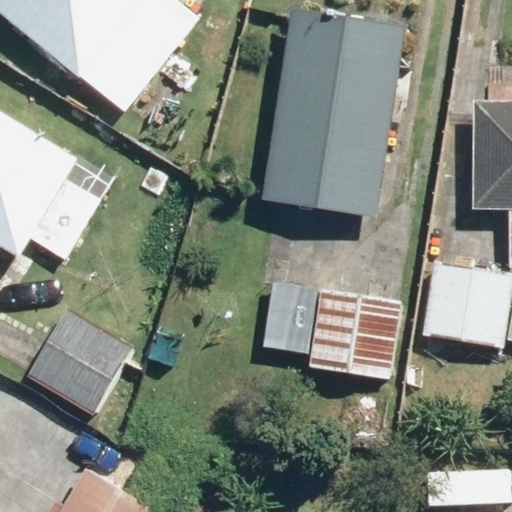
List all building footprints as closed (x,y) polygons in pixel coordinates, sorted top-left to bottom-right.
[(13,0),(0,17),(0,20),(127,120),(199,29),(162,0),(13,0)] [(374,228),(403,35),(287,18),(258,211),(374,228)] [(511,110),(473,110),(472,217),(507,217),(507,274),(511,274),(511,110)] [(78,168),(0,122),(0,257),(19,268),(78,168)] [(502,355),(511,296),(511,281),(434,268),(421,340),(502,355)] [(400,312),(321,298),(307,374),(387,388),(400,312)] [(65,315),(26,383),(93,420),(131,353),(65,315)] [(160,511),(179,481),(148,463),(125,502),(85,478),(64,511),(160,511)] [(511,511),(511,502),(511,471),(428,467),(425,511),(511,511)]
